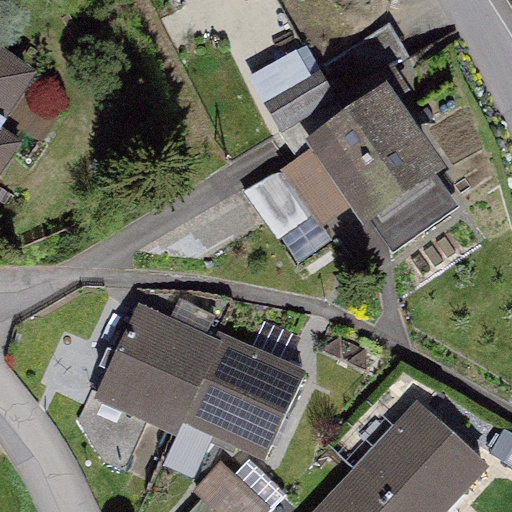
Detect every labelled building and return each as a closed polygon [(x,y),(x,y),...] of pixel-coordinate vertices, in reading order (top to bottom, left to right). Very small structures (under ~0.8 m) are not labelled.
[(384,29),(316,68),(320,74),(335,101),(389,69),(402,61),(384,29)] [(0,128),(0,129),(5,121),(0,117),(0,115),(27,76),(0,58),(0,128)] [(345,184),(364,213),(373,207),(383,222),(376,227),(388,245),(445,206),(422,173),(431,167),(386,102),(403,93),(389,69),(335,101),(281,132),(324,198),(345,184)] [(281,132),(335,101),(320,74),(267,105),(281,132)] [(176,432),(182,419),(215,347),(138,312),(100,394),(176,432)] [(219,340),(215,347),(182,419),(265,457),(301,378),(219,340)] [(358,475),(397,511),(440,511),(483,467),(420,408),(358,475)] [(322,511),(397,511),(358,475),(322,511)] [(219,511),(204,497),(190,511),(219,511)]
